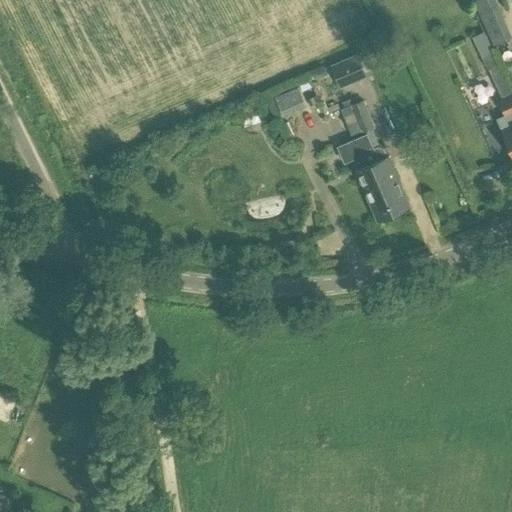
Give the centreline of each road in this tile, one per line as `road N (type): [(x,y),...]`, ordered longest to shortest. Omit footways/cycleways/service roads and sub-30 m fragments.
road 1 (tertiary): [(511,226),(412,273),(282,293),(164,281),(67,257)]
road 2 (unclassified): [(67,257),(0,123)]
